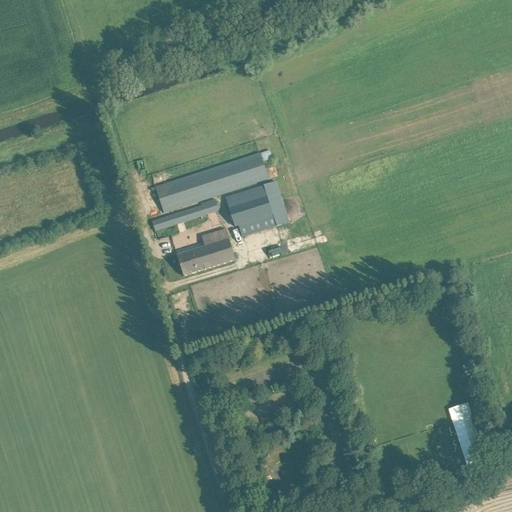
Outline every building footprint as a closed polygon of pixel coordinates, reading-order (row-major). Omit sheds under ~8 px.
[(260,153),(152,189),(153,191),(154,194),(157,193),(164,213),(268,178),(260,153)] [(226,197),(235,227),(239,226),(242,237),(290,222),(277,181),(226,197)] [(152,223),(153,225),(154,224),(156,231),(219,210),(215,199),(201,204),(202,206),(153,222),(153,223),(152,223)] [(177,255),(184,276),(236,260),(226,229),(202,237),(205,247),(177,255)] [(156,240),(159,257),(175,254),(171,237),(156,240)] [(482,462),(466,403),(446,409),(462,468),(482,462)] [(353,473),(357,486),(368,483),(364,469),(353,473)]
